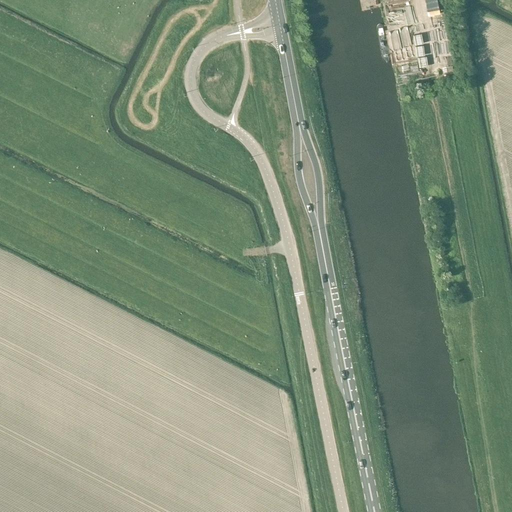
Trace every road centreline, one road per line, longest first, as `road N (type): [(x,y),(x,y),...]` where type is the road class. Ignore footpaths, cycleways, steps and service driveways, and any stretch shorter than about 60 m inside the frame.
road 1 (unclassified): [(342,511),(269,179),(246,139),(201,110),(190,81),(205,46),(279,25)]
road 2 (primary): [(374,511),(319,230)]
